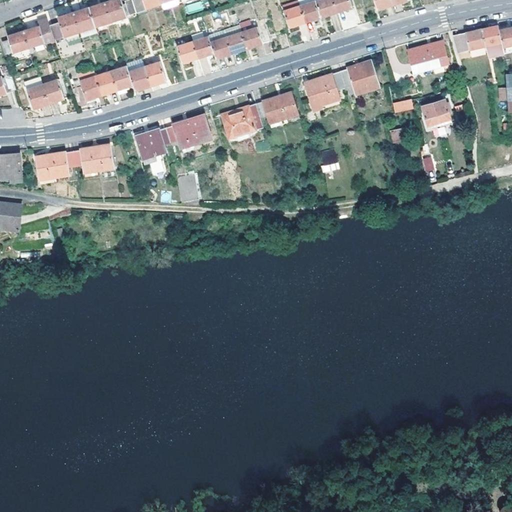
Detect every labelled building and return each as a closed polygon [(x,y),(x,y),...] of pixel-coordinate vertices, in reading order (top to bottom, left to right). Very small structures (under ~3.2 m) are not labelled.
[(113,0),(105,2),(111,21),(127,16),(121,0),(113,0)] [(132,0),(127,0),(125,1),(129,17),(137,14),(132,0)] [(132,0),(137,14),(146,12),(146,8),(162,3),(161,0),(132,0)] [(177,0),(161,0),(162,3),(164,8),(179,4),(179,3),(177,0)] [(333,0),(324,0),(316,3),(321,19),(338,13),(335,4),(333,0)] [(333,0),(335,4),(338,13),(353,9),(350,0),(333,0)] [(409,0),(374,0),(378,10),(394,5),(409,0)] [(290,28),(306,24),(301,7),(299,1),(285,6),(287,12),(286,12),(290,28)] [(92,12),(96,26),(111,21),(105,2),(90,7),(92,12)] [(301,7),(306,24),(321,19),(316,3),(301,7)] [(90,7),(75,12),(79,27),(80,31),(96,26),(92,12),(90,7)] [(55,38),(55,39),(80,31),(79,27),(75,12),(58,17),(59,22),(52,25),(52,26),(55,38)] [(25,31),(30,47),(55,39),(55,38),(52,26),(52,25),(49,18),(40,22),(41,27),(25,31)] [(239,24),(240,28),(247,49),(270,42),(265,25),(252,29),(249,21),(239,24)] [(304,39),(310,37),(305,24),(299,26),(304,39)] [(486,40),(487,45),(490,56),(506,52),(505,50),(504,46),(500,29),(499,24),(499,25),(491,26),(483,28),(486,40)] [(500,29),(504,46),(511,43),(511,26),(509,27),(500,29)] [(240,28),(225,32),(229,45),(232,54),(247,49),(240,28)] [(459,52),(487,45),(486,40),(483,28),(470,32),(454,36),(459,52)] [(6,54),(30,47),(25,31),(8,36),(9,40),(2,42),(6,54)] [(216,57),(216,58),(232,54),(229,45),(225,32),(209,37),(214,53),(216,57)] [(209,37),(193,42),(195,47),(198,58),(214,53),(209,37)] [(195,47),(193,42),(178,47),(183,63),(198,58),(195,47)] [(449,63),(443,42),(409,51),(416,73),(449,63)] [(145,68),(151,85),(166,81),(160,62),(145,67),(145,68)] [(373,62),(341,72),(346,88),(353,87),(356,95),(380,87),(373,62)] [(112,73),(117,89),(126,87),(133,85),(129,72),(127,66),(111,71),(112,73)] [(145,67),(129,72),(133,85),(134,90),(151,85),(145,68),(145,67)] [(75,97),(78,107),(87,105),(87,103),(85,98),(96,95),(101,94),(99,87),(96,76),(94,68),(68,77),(75,97)] [(111,71),(96,76),(99,87),(101,94),(117,89),(112,73),(111,71)] [(346,88),(341,72),(305,83),(314,111),(324,108),(323,105),(341,100),(339,91),(346,88)] [(2,76),(0,76),(0,94),(16,89),(16,86),(12,74),(3,78),(2,76)] [(48,101),(43,84),(40,76),(24,81),(33,108),(49,104),(48,101)] [(58,80),(43,84),(48,101),(49,104),(64,99),(58,80)] [(292,93),(256,104),(261,118),(268,117),(271,123),(299,114),(292,93)] [(415,107),(413,99),(394,104),(396,112),(415,107)] [(431,128),(453,121),(451,113),(454,112),(451,102),(447,102),(447,100),(424,107),(431,128)] [(261,118),(256,104),(223,115),(231,139),(264,128),(261,118)] [(172,126),(167,128),(171,142),(177,141),(179,148),(211,138),(205,115),(173,125),(172,126)] [(454,125),(453,121),(431,128),(431,131),(454,125)] [(405,127),(392,130),(394,141),(407,138),(405,127)] [(171,142),(167,128),(158,131),(158,130),(136,136),(143,159),(148,157),(155,155),(160,154),(165,152),(163,145),(171,142)] [(74,151),(76,166),(83,165),(84,173),(113,169),(110,146),(74,151)] [(322,173),(339,170),(335,149),(318,152),(322,173)] [(69,168),(76,166),(74,151),(37,156),(40,180),(69,176),(69,168)] [(0,155),(0,178),(11,177),(11,181),(22,180),(20,154),(0,155)] [(163,171),(160,160),(161,159),(160,154),(155,155),(148,157),(152,174),(163,171)] [(431,157),(422,158),(424,172),(434,171),(431,157)] [(181,201),(198,199),(194,174),(177,176),(181,201)] [(0,202),(0,226),(19,229),(21,205),(0,202)]
